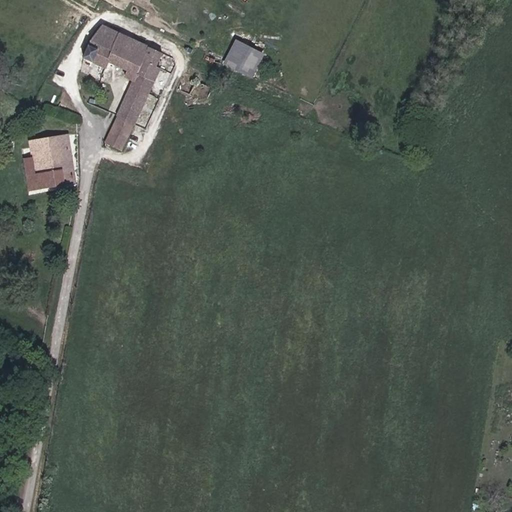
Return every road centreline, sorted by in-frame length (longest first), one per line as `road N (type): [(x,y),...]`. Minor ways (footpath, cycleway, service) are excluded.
road 1 (unknown): [(28,511),(86,152)]
road 2 (unknown): [(86,152),(65,70),(89,19),(99,16),(159,43),(174,62),(136,150),(114,159)]
